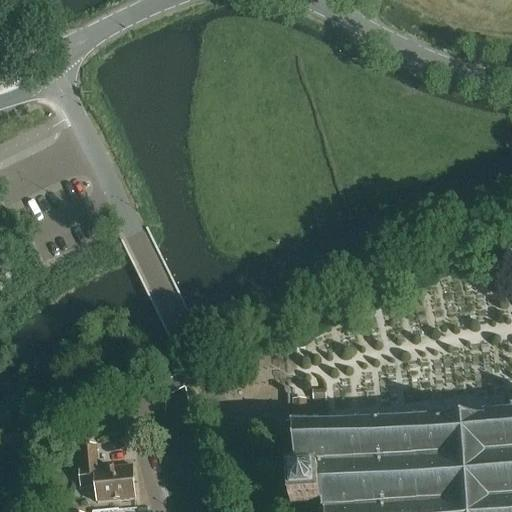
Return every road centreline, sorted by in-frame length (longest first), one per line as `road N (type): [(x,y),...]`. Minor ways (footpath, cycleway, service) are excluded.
road 1 (unclassified): [(194,358),(48,72)]
road 2 (tertiary): [(298,0),(445,68),(511,80)]
road 3 (residential): [(45,511),(72,441),(138,404)]
road 4 (tertiary): [(48,72),(86,39),(171,0)]
road 5 (residential): [(247,511),(201,375)]
